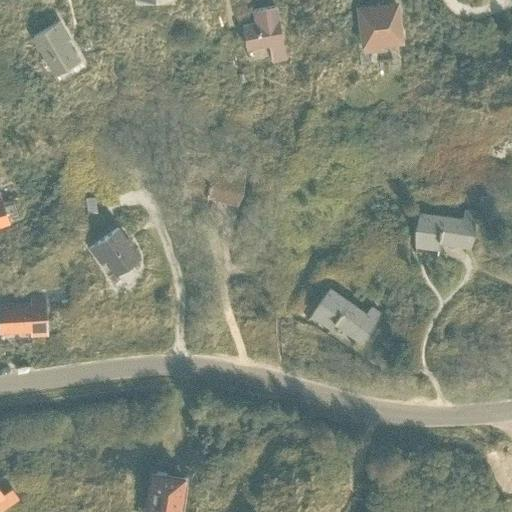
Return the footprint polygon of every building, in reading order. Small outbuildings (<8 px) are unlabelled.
[(400,37),(396,3),(359,7),(363,42),(400,37)] [(256,22),(243,25),(247,47),(269,42),(272,60),(285,57),(275,5),(253,9),(256,22)] [(68,36),(59,20),(33,35),(55,72),(77,58),(65,38),(68,36)] [(107,72),(113,80),(116,78),(111,70),(107,72)] [(206,193),(213,169),(190,163),(182,193),(205,199),(207,193),(206,193)] [(206,193),(207,193),(236,201),(245,167),(235,165),(233,175),(213,169),(206,193)] [(88,217),(97,216),(94,196),(84,197),(88,217)] [(439,239),(470,243),(474,209),(464,208),(463,218),(442,215),(439,239)] [(439,239),(442,215),(419,212),(415,242),(438,245),(439,239)] [(138,255),(117,226),(89,247),(100,262),(105,258),(116,272),(138,255)] [(334,319),(347,300),(329,287),(311,312),(330,325),(334,320),(334,319)] [(31,333),(46,333),(45,295),(31,295),(31,302),(0,302),(0,328),(31,327),(31,333)] [(334,319),(334,320),(359,338),(379,310),(371,304),(365,312),(347,300),(334,319)] [(152,473),(146,511),(178,511),(184,478),(152,473)] [(0,511),(12,511),(15,511),(0,488),(0,511)]
